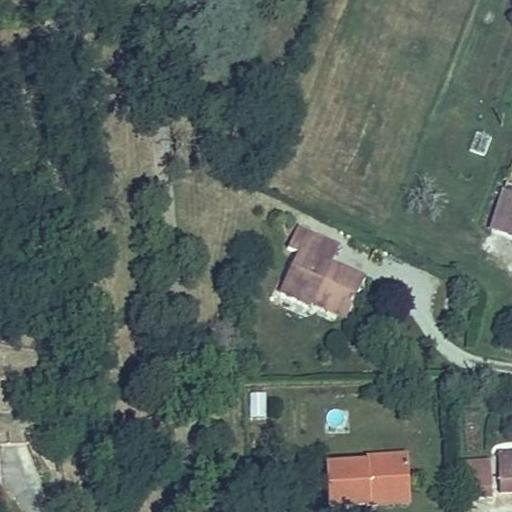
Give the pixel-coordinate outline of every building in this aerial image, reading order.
[(484,156),(491,137),(475,131),(469,150),(484,156)] [(511,187),(505,185),(490,229),(511,237),(511,187)] [(310,306),(311,304),(315,296),(350,311),(364,279),(331,264),(339,246),(294,226),(284,247),(296,252),(279,292),(310,306)] [(315,296),(311,304),(346,320),(350,311),(315,296)] [(511,453),(499,454),(501,498),(511,497),(511,453)] [(332,510),(336,509),(372,506),(372,496),(412,493),(408,455),(365,459),(365,465),(329,468),(332,510)] [(496,457),(464,458),(465,496),(497,495),(496,457)] [(372,496),(372,506),(412,503),(412,493),(372,496)]
